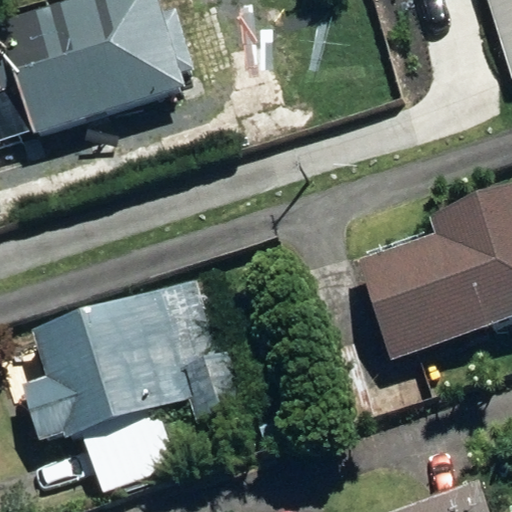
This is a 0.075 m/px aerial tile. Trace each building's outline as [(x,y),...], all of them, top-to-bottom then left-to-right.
[(38,98),(53,147),(203,103),(200,92),(215,86),(196,25),(182,30),(172,0),(145,0),(0,43),(0,69),(12,107),(38,98)] [(227,13),(239,53),(277,43),(264,0),(198,0),(204,19),(227,13)] [(511,0),(501,0),(511,33),(511,0)] [(369,265),(400,359),(511,322),(511,197),(444,221),(449,240),(369,265)] [(73,433),(76,444),(198,403),(206,428),(256,411),(239,358),(228,360),(204,286),(42,339),(56,383),(34,390),(51,440),(73,433)] [(247,430),(255,454),(294,441),(285,417),(247,430)] [(502,511),(495,489),(426,511),(502,511)]
